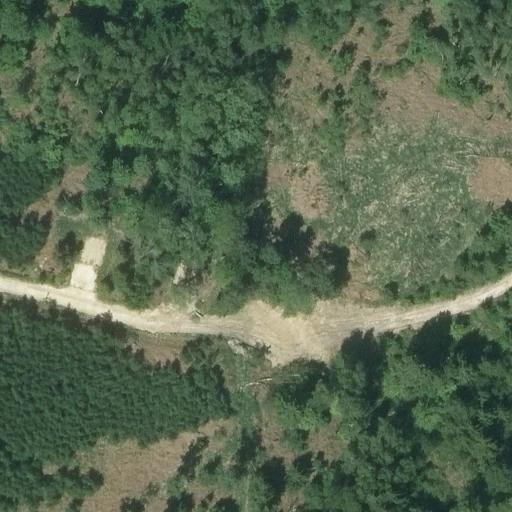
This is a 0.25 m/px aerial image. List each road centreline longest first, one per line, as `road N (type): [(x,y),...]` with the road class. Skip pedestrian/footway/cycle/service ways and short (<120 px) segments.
road 1 (track): [(0,284),(112,315),(265,329),(405,321),(498,305),(511,295)]
road 2 (track): [(265,329),(249,511)]
